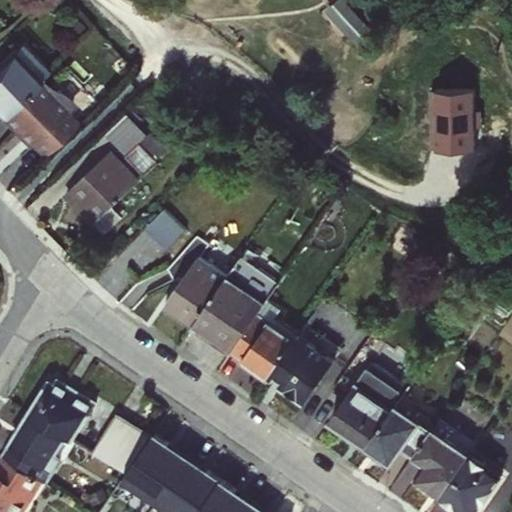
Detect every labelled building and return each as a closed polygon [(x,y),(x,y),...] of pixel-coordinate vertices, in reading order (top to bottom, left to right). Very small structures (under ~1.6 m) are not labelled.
[(0,115),(3,115),(43,76),(49,70),(21,40),(15,46),(12,43),(0,54),(0,115)] [(43,76),(3,115),(40,154),(79,119),(69,106),(75,100),(43,76)] [(110,130),(148,173),(167,156),(129,113),(110,130)] [(111,148),(62,195),(91,225),(141,178),(111,148)] [(150,225),(171,244),(189,225),(168,206),(150,225)] [(192,325),(228,273),(200,254),(209,243),(197,234),(168,267),(179,283),(163,305),(192,325)] [(229,351),(268,298),(280,280),(242,253),(228,273),(192,325),(229,351)] [(268,298),(229,351),(266,378),(297,331),(276,316),(281,307),(268,298)] [(297,331),(266,378),(303,404),(336,360),(342,344),(306,321),(297,331)] [(27,412),(67,438),(73,441),(97,400),(58,376),(54,380),(49,377),(27,412)] [(366,447),(394,403),(357,380),(328,420),(329,421),(366,447)] [(403,450),(424,420),(396,402),(394,403),(366,447),(391,465),(403,450)] [(67,438),(27,412),(1,455),(43,481),(48,483),(65,455),(59,451),(67,438)] [(438,497),(472,450),(476,441),(442,417),(438,423),(458,441),(424,420),(403,450),(423,464),(413,479),(438,497)] [(190,454),(155,430),(125,477),(159,500),(190,454)] [(472,450),(438,497),(459,511),(477,511),(505,474),(472,450)] [(198,511),(223,476),(190,454),(159,500),(175,511),(198,511)] [(24,511),(43,481),(1,455),(0,456),(0,511),(1,511),(24,511)] [(247,511),(256,499),(223,476),(198,511),(247,511)] [(275,511),(256,499),(247,511),(275,511)]
